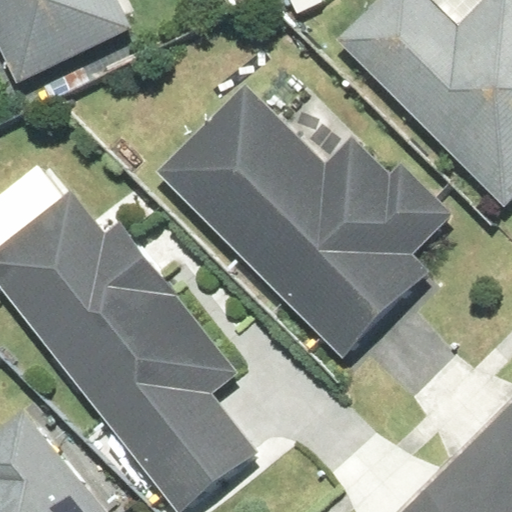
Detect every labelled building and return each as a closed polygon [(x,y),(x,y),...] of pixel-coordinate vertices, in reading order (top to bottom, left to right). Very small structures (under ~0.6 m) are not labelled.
[(0,0),(0,51),(18,88),(133,33),(117,0),(0,0)] [(428,0),(381,0),(337,44),(506,212),(511,205),(511,0),(490,0),(460,31),(428,0)] [(246,88),(157,178),(345,364),(432,276),(415,259),(455,219),(402,167),(391,178),(354,141),(327,168),(246,88)] [(0,291),(175,511),(188,511),(259,456),(213,399),(240,379),(119,228),(107,238),(73,196),(64,203),(39,170),(0,200),(0,291)] [(0,511),(102,511),(25,416),(0,435),(0,511)]
